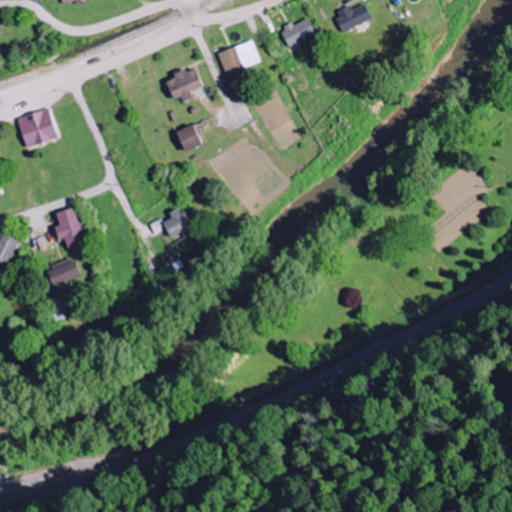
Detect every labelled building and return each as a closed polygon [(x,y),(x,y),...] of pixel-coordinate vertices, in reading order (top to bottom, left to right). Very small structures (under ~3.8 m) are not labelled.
[(375,21),(367,5),(354,11),(353,9),(337,16),(346,34),(375,21)] [(284,30),(293,50),(320,37),(311,18),(284,30)] [(220,55),(229,79),(264,65),(255,42),(220,55)] [(177,101),(184,98),(187,104),(196,100),(193,94),(206,89),(198,69),(177,77),(178,80),(169,83),(177,101)] [(29,150),(60,139),(50,109),(19,120),(29,150)] [(180,134),(189,153),(205,146),(197,126),(180,134)] [(167,224),(174,239),(195,229),(185,208),(172,214),(175,219),(167,224)] [(59,214),(63,227),(58,228),(62,242),(68,240),(71,250),(92,244),(86,223),(81,224),(78,209),(59,214)] [(22,241),(6,234),(3,241),(0,240),(0,262),(10,267),(22,241)] [(49,270),(57,289),(83,278),(75,259),(49,270)] [(68,320),(62,298),(48,302),(54,323),(68,320)]
